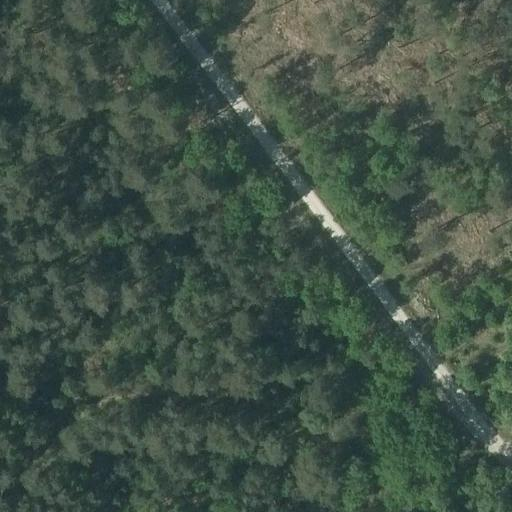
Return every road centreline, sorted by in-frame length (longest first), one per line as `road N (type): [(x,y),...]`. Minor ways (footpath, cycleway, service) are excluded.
road 1 (track): [(426,359),(150,0)]
road 2 (track): [(511,291),(417,367)]
